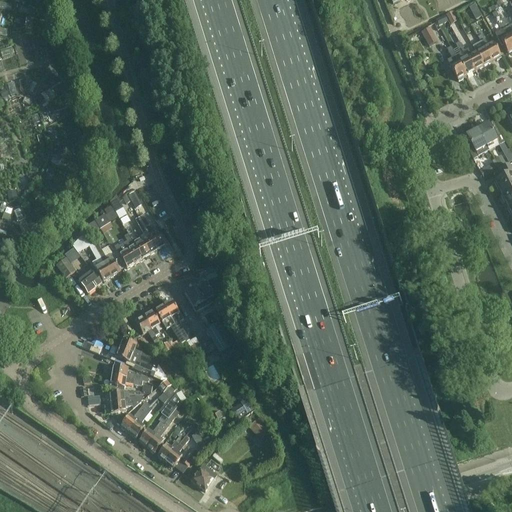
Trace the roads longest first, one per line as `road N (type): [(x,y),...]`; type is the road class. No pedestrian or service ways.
road 1 (motorway): [(431,511),(272,0)]
road 2 (motorway): [(216,0),(374,511)]
road 3 (residential): [(57,340),(184,263),(187,236),(156,175)]
road 4 (residential): [(202,511),(92,425),(67,386),(57,340)]
road 5 (residential): [(511,392),(489,382),(431,191)]
road 6 (unclassified): [(177,511),(36,411),(25,400),(22,375)]
road 7 (residential): [(431,191),(420,137),(511,83)]
road 8 (residential): [(511,251),(477,183),(431,191)]
